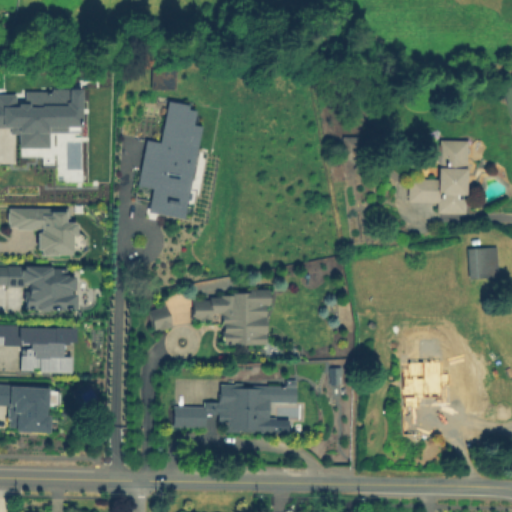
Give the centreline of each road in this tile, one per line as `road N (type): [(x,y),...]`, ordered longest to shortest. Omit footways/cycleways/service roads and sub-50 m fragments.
road 1 (residential): [(137,479),(511,488)]
road 2 (residential): [(0,476),(137,479)]
